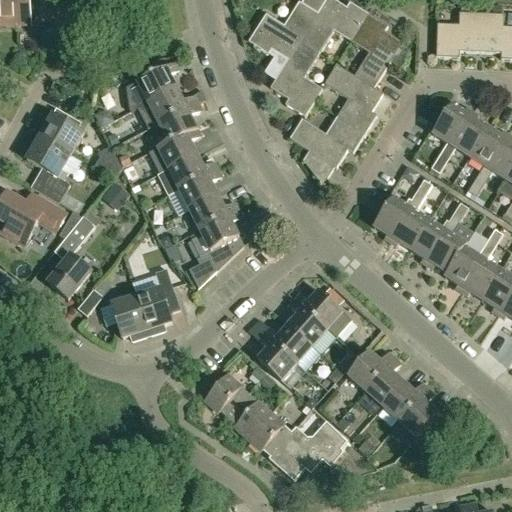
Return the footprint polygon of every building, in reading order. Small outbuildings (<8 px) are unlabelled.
[(0,0),(0,27),(31,27),(30,0),(0,0)] [(318,16),(300,45),(319,57),(334,33),(352,45),(369,17),(350,5),(347,10),(331,0),(327,0),(328,0),(327,0),(304,0),(301,5),(318,16)] [(266,17),(249,44),(268,57),(272,51),(289,62),(300,45),(318,16),(301,5),(299,4),(284,28),(266,17)] [(130,23),(130,13),(115,13),(116,24),(130,23)] [(481,55),(482,16),(460,15),(459,27),(438,26),(436,59),(460,60),(460,54),(481,55)] [(511,62),(511,29),(504,29),(505,17),(482,16),(481,55),(501,56),(501,62),(511,62)] [(374,91),(403,45),(385,34),(388,29),(369,17),(352,45),(369,56),(355,79),(354,79),(374,91)] [(305,80),(319,57),(300,45),(289,62),(271,91),(289,102),(286,107),(305,119),(323,92),(305,80)] [(138,111),(148,106),(177,91),(171,78),(181,73),(177,65),(127,90),(138,111)] [(354,79),(355,79),(337,67),(324,87),(349,102),(337,120),(365,137),(377,118),(372,115),(384,97),(374,91),(354,79)] [(159,126),(198,106),(194,99),(184,104),(177,91),(148,106),(159,126)] [(169,146),(198,132),(191,119),(202,113),(198,106),(159,126),(169,145),(169,146)] [(449,153),(473,114),(467,111),(465,114),(452,106),(433,137),(447,146),(445,150),(449,153)] [(71,158),(84,136),(78,132),(80,128),(74,124),(75,122),(57,111),(40,140),(71,158)] [(470,160),(489,129),(477,122),(479,118),(473,114),(449,153),(445,150),(438,161),(447,166),(456,151),(470,160)] [(353,156),(365,137),(337,120),(326,137),(303,122),(290,141),(309,153),(305,160),(326,188),(348,153),(353,156)] [(486,176),(510,137),(504,134),(502,137),(489,129),(470,160),(484,169),(481,173),(486,176)] [(169,172),(198,158),(191,145),(202,139),(198,132),(169,146),(169,145),(158,151),(169,172)] [(119,146),(114,136),(107,140),(111,149),(112,150),(119,146)] [(506,183),(511,174),(511,138),(510,137),(486,176),(481,173),(475,184),(483,189),(492,174),(506,183)] [(71,187),(64,183),(68,176),(73,177),(75,175),(81,164),(71,158),(40,140),(27,162),(49,175),(45,183),(40,180),(38,185),(34,191),(60,206),(63,200),(71,187)] [(94,172),(113,183),(123,171),(112,150),(111,149),(99,155),(101,159),(94,172)] [(127,157),(120,160),(124,169),(131,165),(127,157)] [(169,198),(179,193),(219,173),(215,165),(204,171),(198,158),(169,172),(158,178),(169,198)] [(440,177),(447,166),(438,161),(431,171),(440,177)] [(190,213),(218,198),(212,186),(222,180),(219,173),(179,193),(190,213)] [(118,210),(130,195),(115,183),(103,199),(118,210)] [(417,194),(426,199),(433,188),(424,183),(417,194)] [(476,200),(483,189),(475,184),(468,194),(476,200)] [(419,210),(426,199),(417,194),(408,208),(393,199),(374,230),(387,238),(385,242),(391,245),(415,207),(419,210)] [(7,196),(0,208),(0,221),(7,226),(1,236),(24,249),(38,225),(56,236),(68,216),(37,198),(30,209),(7,196)] [(200,233),(240,213),(236,206),(225,211),(218,198),(190,213),(200,233)] [(454,217),(462,222),(469,211),(461,206),(454,217)] [(417,214),(419,210),(415,207),(391,245),(397,249),(399,246),(411,253),(431,223),(417,214)] [(241,251),(236,242),(240,240),(233,226),(243,221),(240,213),(200,233),(202,237),(191,242),(211,281),(244,249),(241,251)] [(60,238),(65,242),(76,229),(83,220),(73,215),(60,238)] [(456,233),(462,222),(454,217),(449,224),(447,222),(442,230),(431,223),(411,253),(423,261),(421,265),(427,268),(452,230),(456,233)] [(48,286),(52,289),(69,302),(79,289),(91,274),(72,259),(88,239),(76,229),(55,255),(66,264),(48,286)] [(453,237),(456,233),(452,230),(427,268),(433,272),(435,269),(447,276),(448,276),(465,249),(466,249),(468,246),(453,237)] [(489,243),(497,248),(504,238),(495,233),(489,243)] [(165,241),(159,244),(164,252),(171,248),(168,242),(165,241)] [(490,259),(497,248),(489,243),(479,258),(466,249),(465,249),(448,276),(447,276),(445,280),(458,288),(456,291),(462,295),(486,256),(490,259)] [(171,248),(164,252),(169,262),(178,257),(173,247),(171,248)] [(488,263),(490,259),(486,256),(462,295),(468,299),(470,295),(482,303),(502,272),(488,263)] [(136,299),(147,333),(172,325),(169,316),(181,313),(175,295),(174,295),(172,289),(167,272),(156,275),(157,280),(161,291),(136,299)] [(511,278),(502,272),(482,303),(494,311),(492,314),(498,318),(511,296),(511,278)] [(103,300),(94,292),(78,312),(87,319),(103,300)] [(352,323),(343,315),(319,294),(309,305),(300,297),(295,303),(328,333),(337,341),(352,323)] [(511,296),(498,318),(504,322),(507,318),(511,321),(511,296)] [(123,341),(147,333),(136,299),(112,307),(123,341)] [(313,350),(328,333),(295,303),(289,309),(298,317),(289,328),(313,350)] [(260,333),(264,337),(270,331),(265,327),(260,333)] [(297,367),(313,350),(289,328),(279,339),(270,331),(264,337),(297,367)] [(260,333),(254,339),(259,343),(264,337),(260,333)] [(282,384),(297,367),(264,337),(259,343),(268,351),(258,363),(282,384)] [(366,394),(395,361),(389,356),(381,365),(370,355),(348,379),(366,394)] [(383,410),(404,386),(394,376),(402,367),(395,361),(366,394),(383,410)] [(265,377),(257,370),(252,376),(260,383),(265,377)] [(228,421),(250,397),(228,377),(204,403),(216,413),(217,411),(228,421)] [(274,385),(266,378),(260,385),(268,392),(274,385)] [(400,425),(429,392),(423,386),(415,395),(404,386),(383,410),(400,425)] [(429,392),(400,425),(418,441),(439,417),(428,406),(436,397),(429,392)] [(248,442),(271,416),(250,397),(228,421),(239,431),(237,433),(248,442)] [(309,404),(306,407),(312,413),(317,407),(314,404),(309,404)] [(293,435),(292,435),(271,416),(248,442),(259,452),(260,450),(271,459),(271,460),(293,435)] [(348,444),(345,441),(326,425),(313,440),(308,440),(296,430),(292,435),(293,435),(271,460),(271,459),(269,461),(294,484),(307,469),(313,474),(323,463),(331,470),(344,454),(341,452),(348,444)] [(375,450),(367,443),(359,451),(367,459),(375,450)]
